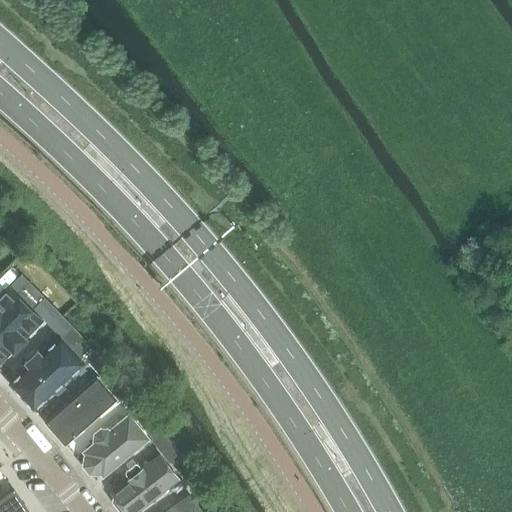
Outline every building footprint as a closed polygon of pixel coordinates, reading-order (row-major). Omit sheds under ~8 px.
[(44,297),(29,282),(20,291),(35,306),(44,297)] [(0,359),(43,317),(18,292),(0,309),(0,359)] [(81,337),(63,317),(55,325),(73,345),(81,337)] [(34,404),(78,361),(53,335),(9,378),(34,404)] [(97,353),(83,337),(73,346),(88,362),(97,353)] [(115,375),(97,354),(89,362),(107,382),(115,375)] [(130,391),(117,375),(107,383),(121,399),(130,391)] [(113,398),(93,377),(46,420),(66,442),(113,398)] [(146,438),(126,413),(76,455),(96,479),(146,438)] [(162,430),(149,414),(139,422),(152,438),(162,430)] [(134,511),(176,479),(155,453),(108,491),(125,511),(134,511)] [(193,471),(180,454),(170,461),(183,478),(193,471)] [(209,494),(193,472),(184,479),(200,501),(209,494)] [(0,496),(0,511),(23,511),(24,511),(9,490),(0,496)] [(200,511),(187,493),(159,511),(200,511)] [(222,511),(223,511),(211,494),(200,502),(207,511),(222,511)]
